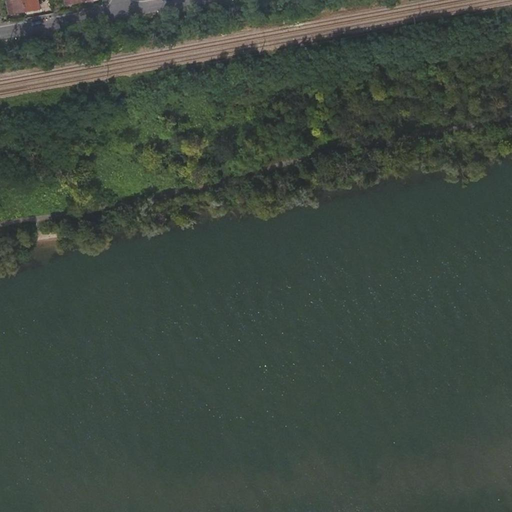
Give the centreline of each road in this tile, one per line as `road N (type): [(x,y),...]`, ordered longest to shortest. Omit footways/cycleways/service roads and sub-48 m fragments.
road 1 (track): [(511,116),(0,229)]
road 2 (residential): [(0,35),(126,14)]
